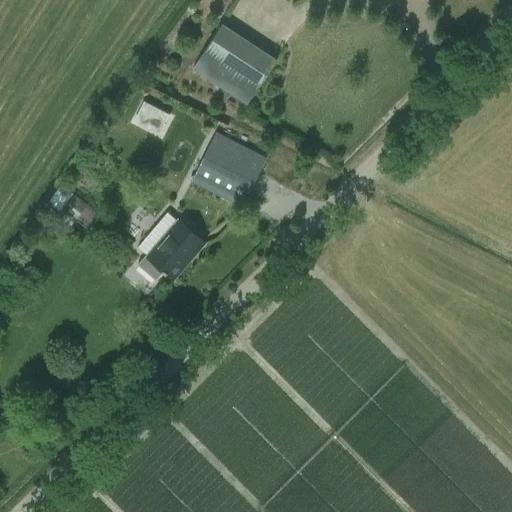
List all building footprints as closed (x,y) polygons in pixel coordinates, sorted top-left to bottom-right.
[(194,70),(230,93),(247,104),(275,61),(258,50),(223,27),(194,70)] [(167,95),(152,123),(183,139),(198,111),(167,95)] [(216,133),(192,181),(242,206),(266,158),(216,133)] [(75,195),(61,212),(74,222),(87,205),(75,195)] [(205,243),(190,230),(178,220),(177,221),(167,212),(137,248),(146,255),(138,265),(156,281),(164,273),(166,274),(167,273),(171,277),(191,253),(194,255),(205,243)]
